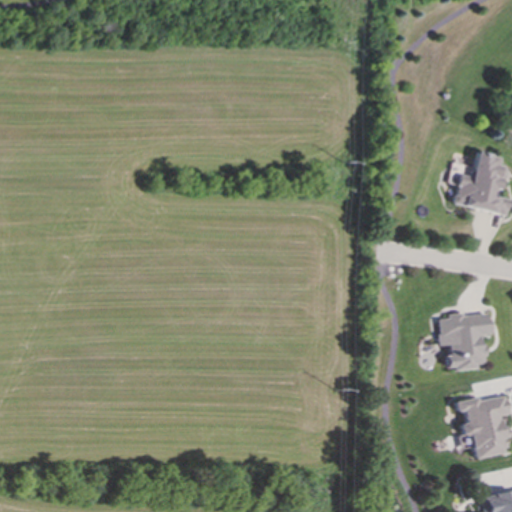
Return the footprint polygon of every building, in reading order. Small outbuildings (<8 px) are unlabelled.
[(511,96),(502,109),(511,117),(511,118),(507,125),(511,128),(511,96)] [(502,215),(505,199),(494,197),(500,167),(495,166),(497,157),(473,152),(468,177),(455,175),(450,205),(502,215)] [(484,313),(443,316),(443,319),(433,320),(435,347),(443,346),(445,370),(481,367),(479,335),(485,335),(484,313)] [(451,402),(453,412),(460,411),(462,424),(454,425),(458,449),(468,447),(469,458),(500,454),(498,438),(501,438),(498,416),(503,415),(501,396),(473,401),(473,398),(451,402)] [(511,511),(511,490),(475,496),(477,511),(511,511)]
